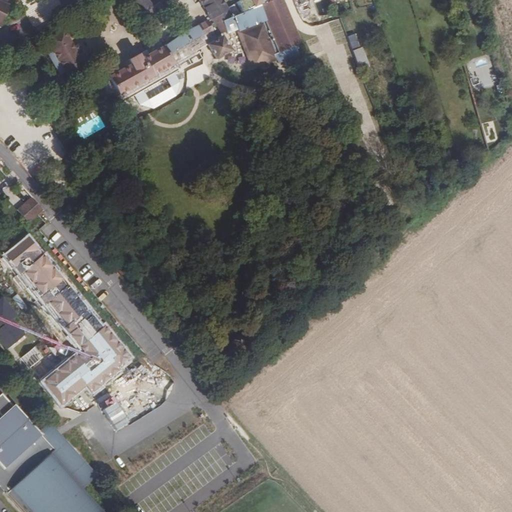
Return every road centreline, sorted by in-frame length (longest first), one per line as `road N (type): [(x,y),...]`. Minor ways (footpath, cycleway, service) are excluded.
road 1 (residential): [(201,390),(0,151)]
road 2 (track): [(315,511),(201,390)]
road 3 (unclassified): [(201,390),(113,444),(96,420)]
